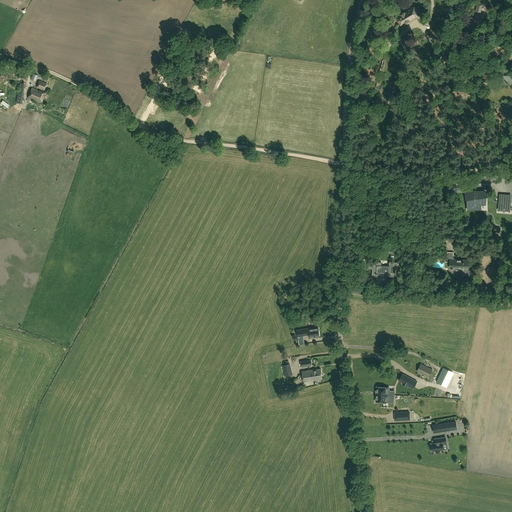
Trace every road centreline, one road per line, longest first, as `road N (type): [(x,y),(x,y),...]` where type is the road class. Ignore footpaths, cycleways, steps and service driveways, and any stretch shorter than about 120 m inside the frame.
road 1 (track): [(344,164),(164,137),(44,69),(0,65)]
road 2 (unclassified): [(364,511),(339,315),(344,164)]
road 3 (unclassified): [(344,164),(430,176),(511,163)]
road 4 (unclassified): [(344,164),(349,57),(361,0)]
